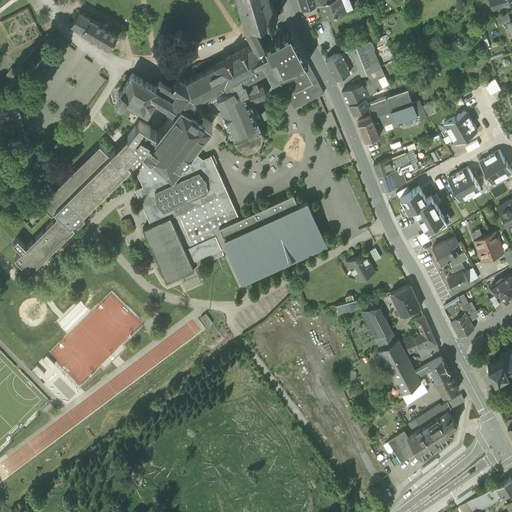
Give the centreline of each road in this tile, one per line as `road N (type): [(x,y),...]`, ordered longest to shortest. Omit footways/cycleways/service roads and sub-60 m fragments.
road 1 (tertiary): [(453,350),(386,222),(290,0)]
road 2 (unknown): [(496,132),(378,201)]
